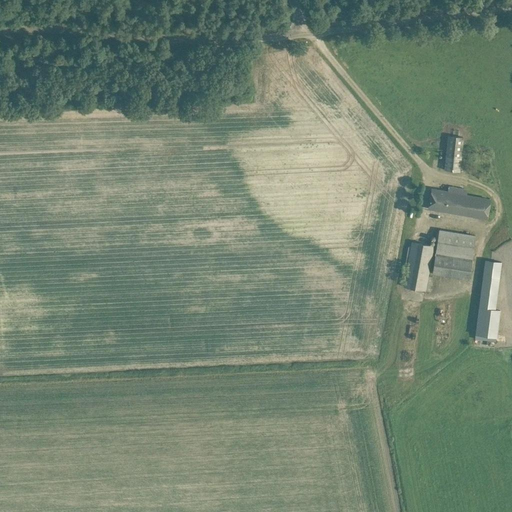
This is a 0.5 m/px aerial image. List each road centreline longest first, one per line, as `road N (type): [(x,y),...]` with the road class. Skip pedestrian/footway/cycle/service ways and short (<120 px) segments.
road 1 (unclassified): [(0,30),(308,34)]
road 2 (unclassified): [(308,34),(511,10)]
